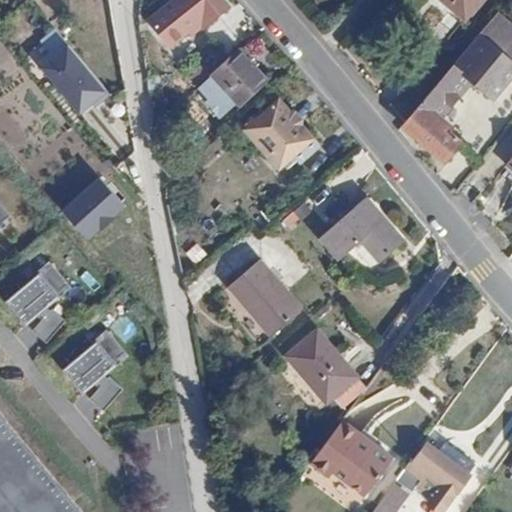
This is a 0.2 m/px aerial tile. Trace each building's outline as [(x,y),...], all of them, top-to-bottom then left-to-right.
[(175,0),(170,5),(192,34),(202,26),(179,0),(175,0)] [(179,0),(202,26),(203,28),(229,6),(224,0),(179,0)] [(432,0),(431,2),(459,26),(481,0),(432,0)] [(481,32),(511,57),(511,18),(500,9),(481,32)] [(57,27),(29,52),(85,114),(113,89),(57,27)] [(511,57),(481,32),(403,125),(446,160),(462,140),(449,130),(453,125),(443,116),(464,90),(482,104),(484,104),(486,104),(494,96),(511,74),(511,57)] [(214,75),(240,105),(266,82),(240,51),(214,75)] [(246,130),(280,168),(294,157),(313,139),(280,100),(246,130)] [(313,139),(294,157),(300,164),(320,147),(313,139)] [(177,146),(157,164),(168,177),(188,159),(177,146)] [(91,240),(131,202),(103,172),(62,209),(91,240)] [(325,234),(362,278),(407,239),(371,195),(325,234)] [(0,198),(0,261),(10,251),(0,242),(0,230),(16,218),(0,198)] [(235,284),(277,333),(308,307),(266,257),(235,284)] [(52,262),(7,300),(27,324),(42,312),(45,316),(33,330),(47,342),(67,320),(53,308),(51,310),(48,307),(73,287),(52,262)] [(292,357),(336,402),(365,374),(322,329),(292,357)] [(109,331),(63,368),(84,393),(99,381),(102,385),(90,399),(104,411),(123,389),(109,376),(107,379),(105,376),(129,355),(109,331)] [(365,374),(336,402),(350,416),(375,385),(365,374)] [(0,511),(83,511),(0,412),(0,511)] [(313,461),(328,474),(333,469),(363,494),(392,459),(373,444),(370,448),(359,438),(362,434),(346,421),(316,457),(313,461)] [(359,438),(370,448),(373,444),(362,434),(359,438)] [(438,453),(468,476),(475,467),(445,444),(438,453)] [(411,459),(395,481),(412,493),(437,511),(444,511),(470,477),(468,476),(438,453),(427,445),(414,461),(411,459)] [(395,481),(375,509),(379,511),(398,511),(412,493),(395,481)]
